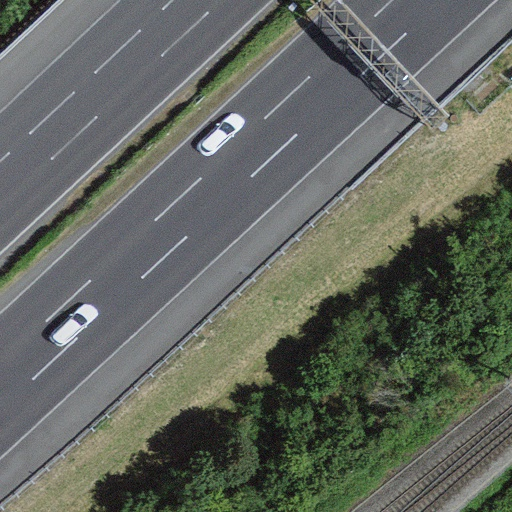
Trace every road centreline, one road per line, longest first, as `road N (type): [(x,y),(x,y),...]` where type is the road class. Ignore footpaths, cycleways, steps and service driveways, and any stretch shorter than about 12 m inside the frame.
road 1 (motorway): [(0,366),(409,0)]
road 2 (motorway): [(200,0),(0,190)]
